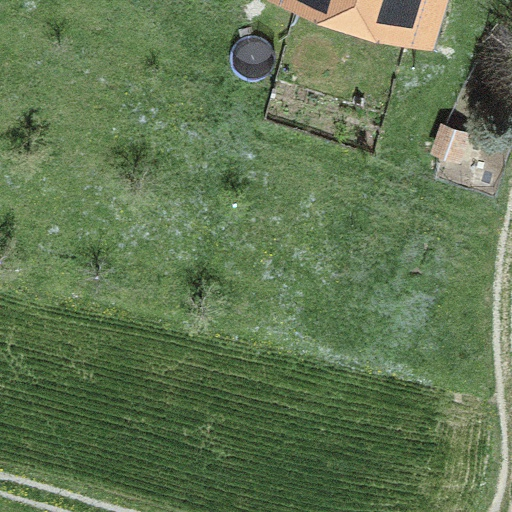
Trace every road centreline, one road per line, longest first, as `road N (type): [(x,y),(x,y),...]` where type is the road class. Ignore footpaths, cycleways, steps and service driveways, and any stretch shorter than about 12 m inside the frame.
road 1 (track): [(0,488),(82,511),(511,507)]
road 2 (track): [(511,407),(503,285),(511,245)]
